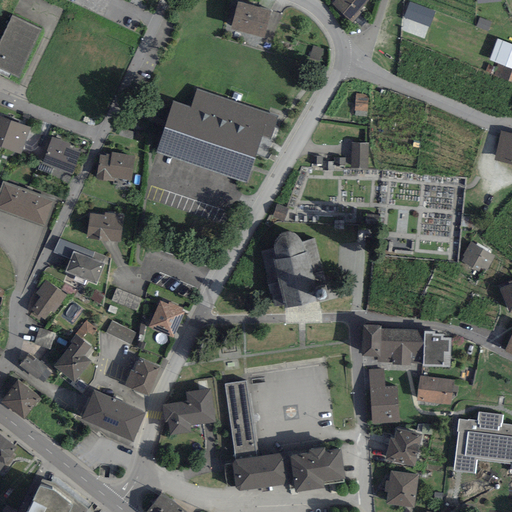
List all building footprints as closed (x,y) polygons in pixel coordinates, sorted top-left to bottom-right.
[(337,0),(334,4),(353,18),(367,0),(337,0)] [(238,3),(233,25),(263,33),(269,10),(238,3)] [(12,14),(0,39),(0,67),(18,76),(41,27),(12,14)] [(489,22),(482,19),(478,25),(486,29),(489,22)] [(511,44),(499,40),(493,58),(501,61),(496,75),(511,80),(511,44)] [(322,51),(315,48),(312,57),(319,59),(322,51)] [(173,101),(158,148),(249,177),(262,136),(269,138),(276,117),(198,92),(193,107),(173,101)] [(354,96),(353,111),(364,112),(365,97),(354,96)] [(0,113),(0,141),(20,149),(29,125),(0,113)] [(511,135),(503,133),(498,156),(511,158),(511,135)] [(51,140),(43,161),(72,172),(80,152),(51,140)] [(367,142),(353,142),(353,164),(367,164),(367,142)] [(101,156),(99,175),(130,179),(132,159),(101,156)] [(4,182),(0,193),(0,207),(44,224),(53,200),(4,182)] [(288,209),(277,205),(273,216),(284,220),(288,209)] [(92,214),(90,234),(119,237),(121,217),(92,214)] [(274,246),(260,251),(273,306),(331,294),(316,238),(304,240),(301,233),(294,231),(285,231),(278,234),(274,239),(274,246)] [(57,250),(69,255),(74,242),(62,237),(57,250)] [(495,258),(474,246),(467,258),(488,270),(495,258)] [(107,266),(80,256),(73,273),(100,284),(107,266)] [(35,309),(45,317),(64,296),(49,284),(41,293),(45,297),(35,309)] [(142,299),(117,289),(112,300),(137,311),(142,299)] [(161,301),(151,324),(172,333),(183,308),(170,302),(169,305),(161,301)] [(74,343),(56,366),(74,380),(88,361),(82,357),(90,348),(79,340),(87,330),(93,334),(97,329),(86,321),(71,341),(74,343)] [(136,333),(112,321),(106,332),(130,344),(136,333)] [(379,351),(379,330),(380,325),(365,324),(364,350),(379,351)] [(54,332),(40,329),(36,343),(51,346),(54,332)] [(447,333),(379,330),(379,351),(378,357),(445,360),(447,333)] [(28,353),(20,363),(37,376),(45,367),(28,353)] [(127,381),(148,390),(159,366),(142,358),(137,369),(133,367),(127,381)] [(450,382),(422,380),(421,398),(449,400),(450,382)] [(18,382),(4,401),(24,416),(38,397),(18,382)] [(244,491),(302,483),(298,455),(264,460),(253,383),(230,387),(241,462),(231,464),(235,487),(243,486),(244,491)] [(398,418),(396,387),(375,389),(378,420),(398,418)] [(96,388),(85,412),(132,432),(143,408),(96,388)] [(188,402),(166,405),(169,427),(186,424),(185,420),(211,416),(208,390),(187,392),(188,402)] [(479,420),(460,418),(453,469),(475,472),(477,456),(511,460),(511,424),(500,423),(502,415),(480,412),(479,420)] [(414,463),(421,433),(396,428),(389,458),(414,463)] [(0,458),(12,442),(0,433),(0,458)] [(348,448),(298,455),(302,483),(303,490),(353,482),(348,448)] [(419,476),(393,473),(390,500),(415,503),(419,476)] [(40,479),(23,511),(65,511),(72,498),(54,484),(40,479)] [(163,495),(150,511),(181,511),(183,510),(163,495)] [(73,496),(72,498),(65,511),(93,511),(94,511),(73,496)]
